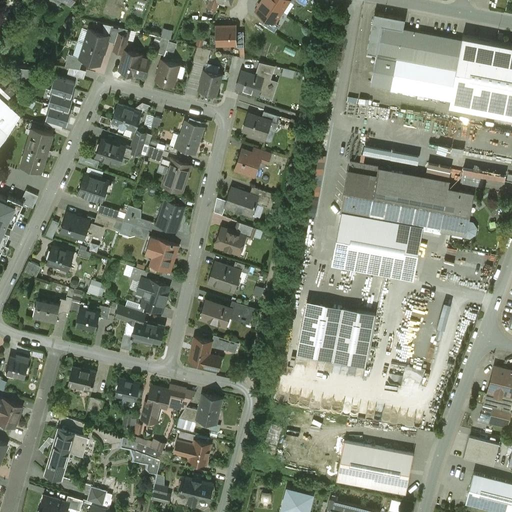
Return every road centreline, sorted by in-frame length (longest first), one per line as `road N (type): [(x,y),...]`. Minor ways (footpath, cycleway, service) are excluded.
road 1 (residential): [(0,296),(105,82),(225,114)]
road 2 (residential): [(168,370),(225,114)]
road 3 (residential): [(168,370),(250,395),(222,511)]
road 4 (unclassified): [(482,335),(425,511)]
road 5 (residential): [(57,344),(9,511)]
